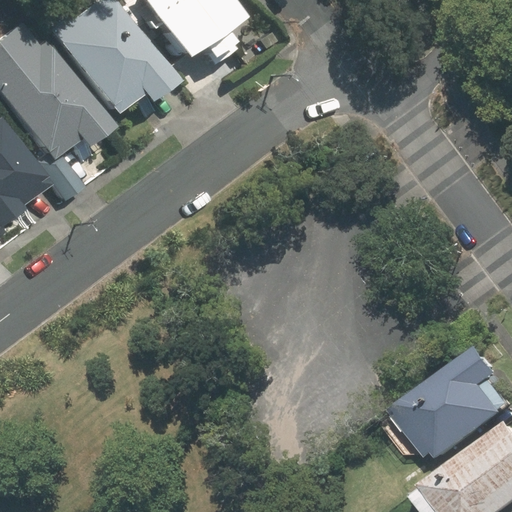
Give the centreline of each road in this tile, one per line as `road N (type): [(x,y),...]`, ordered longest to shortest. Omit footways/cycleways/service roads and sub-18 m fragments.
road 1 (residential): [(343,56),(0,317)]
road 2 (residential): [(511,260),(403,114),(343,56)]
